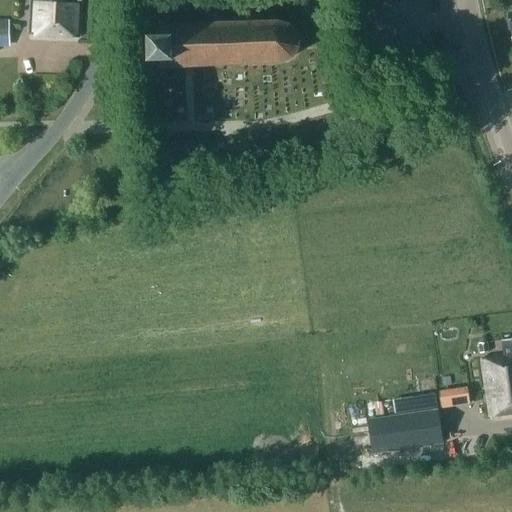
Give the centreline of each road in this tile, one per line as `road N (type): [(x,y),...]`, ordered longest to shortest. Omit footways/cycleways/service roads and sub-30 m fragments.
road 1 (residential): [(4,187),(96,72),(104,0)]
road 2 (tertiary): [(511,166),(469,0)]
